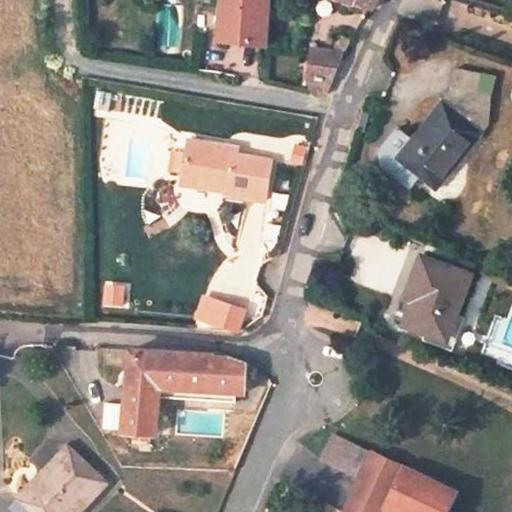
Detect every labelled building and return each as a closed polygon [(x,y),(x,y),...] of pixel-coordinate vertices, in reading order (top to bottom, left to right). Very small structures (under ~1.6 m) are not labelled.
[(215,0),(215,37),(263,42),(262,0),(215,0)] [(337,49),(295,45),(295,48),(295,54),(296,62),(298,71),(300,77),(304,84),(315,98),(337,49)] [(485,70),(455,62),(450,85),(396,151),(435,184),(480,127),(462,113),(476,95),(485,70)] [(219,138),(180,133),(175,168),(216,173),(214,185),(260,191),(266,152),(218,146),(219,138)] [(216,173),(175,168),(173,180),(214,185),(216,173)] [(452,303),(470,262),(420,243),(394,309),(425,321),(422,327),(446,336),(458,305),(452,303)] [(107,409),(123,410),(126,347),(109,346),(107,409)] [(123,410),(123,422),(156,424),(160,381),(241,389),(245,360),(236,356),(229,356),(217,353),(201,351),(186,349),(126,347),(123,410)] [(315,451),(356,469),(368,441),(331,425),(315,451)] [(65,441),(16,487),(39,511),(69,511),(102,479),(65,441)] [(356,469),(347,491),(377,504),(395,511),(441,511),(437,510),(448,482),(395,453),(368,441),(356,469)] [(373,511),(377,504),(347,491),(342,503),(338,511),(373,511)]
